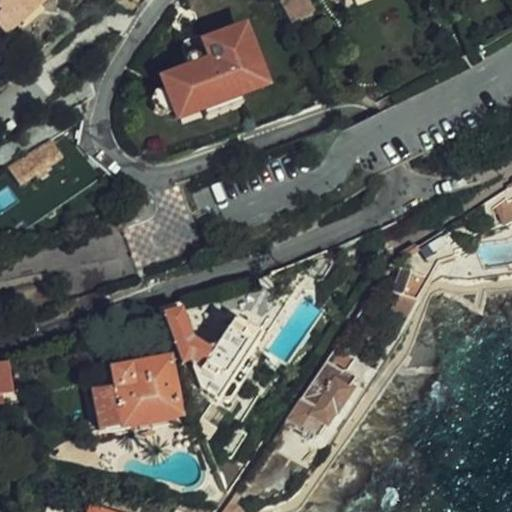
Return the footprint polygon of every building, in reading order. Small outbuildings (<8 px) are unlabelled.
[(49,0),(0,0),(0,7),(2,11),(0,12),(0,25),(9,35),(49,0)] [(305,0),(275,0),(291,27),(314,15),(305,0)] [(199,102),(203,111),(240,96),(237,87),(262,76),(244,30),(207,44),(213,62),(199,69),(194,57),(190,55),(183,59),(179,62),(182,71),(189,72),(166,81),(168,87),(157,92),(153,102),(155,110),(167,114),(177,110),(199,102)] [(178,48),(183,59),(190,55),(194,57),(199,69),(213,62),(207,44),(204,39),(196,36),(183,40),(178,48)] [(237,87),(240,96),(266,86),(262,76),(237,87)] [(240,96),(203,111),(206,120),(244,105),(240,96)] [(180,119),(203,111),(199,102),(177,110),(180,119)] [(50,138),(7,166),(20,186),(33,178),(35,182),(53,171),(50,166),(62,158),(50,138)] [(65,163),(62,158),(50,166),(53,171),(65,163)] [(33,178),(20,186),(23,190),(35,182),(33,178)] [(511,200),(496,210),(498,214),(502,212),(507,226),(511,222),(511,200)] [(395,287),(419,300),(440,264),(458,257),(452,241),(403,269),(395,287)] [(405,325),(419,300),(395,287),(392,293),(397,296),(387,316),(405,325)] [(249,360),(264,338),(258,335),(248,329),(237,323),(215,357),(191,341),(177,304),(162,309),(183,367),(189,365),(200,394),(202,392),(221,404),(222,400),(226,403),(233,401),(238,392),(233,383),(249,360)] [(248,329),(258,335),(261,330),(251,324),(248,329)] [(337,349),(287,423),(318,444),(355,392),(348,388),(354,380),(347,375),(356,362),(337,349)] [(256,364),(249,360),(233,383),(238,392),(256,364)] [(100,428),(102,434),(118,431),(172,420),(180,419),(169,363),(113,374),(117,391),(94,396),(100,428)] [(12,396),(8,367),(0,368),(0,407),(5,407),(4,397),(12,396)] [(13,405),(12,396),(4,397),(5,407),(13,405)] [(172,420),(118,431),(119,438),(174,428),(172,420)] [(92,436),(102,434),(100,428),(92,429),(92,436)] [(232,460),(248,436),(237,429),(222,454),(232,460)] [(241,511),(237,508),(245,495),(240,492),(226,511),(241,511)]
